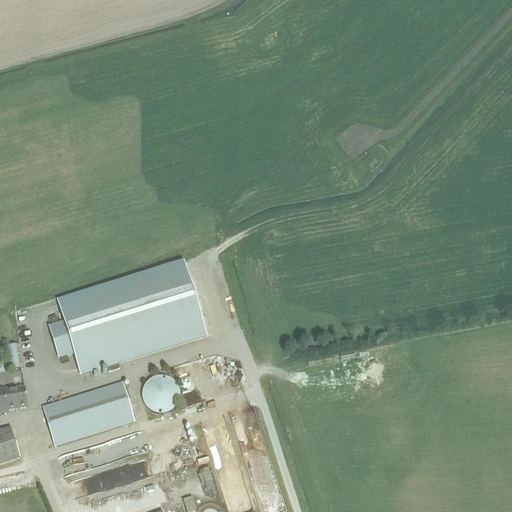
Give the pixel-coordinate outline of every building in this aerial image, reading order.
[(74,355),(81,377),(206,338),(183,264),(58,303),(65,325),(49,329),(59,360),(74,355)] [(20,346),(5,349),(9,373),(24,370),(20,346)] [(217,361),(209,362),(210,371),(218,370),(217,361)] [(164,382),(162,382),(160,382),(159,382),(157,382),(156,383),(154,383),(153,384),(151,385),(150,386),(149,387),(148,388),(147,390),(146,391),(145,392),(144,394),(144,395),(144,397),(143,399),(143,400),(143,402),(144,404),(144,405),(144,407),(145,408),(146,410),(147,411),(148,412),(149,414),(150,415),(151,416),(153,417),(154,417),(156,418),(157,419),(159,419),(160,419),(162,419),(164,419),(165,419),(167,419),(169,418),(170,417),(172,417),(173,416),(174,415),(175,414),(177,412),(178,411),(178,410),(179,408),(180,407),(180,405),(181,404),(181,402),(181,400),(181,399),(181,397),(180,395),(180,394),(179,392),(178,391),(178,390),(177,388),(175,387),(174,386),(173,385),(172,384),(170,383),(169,383),(167,382),(165,382),(164,382)] [(43,410),(55,449),(135,424),(123,385),(43,410)] [(0,415),(8,415),(8,412),(28,409),(25,389),(14,390),(14,388),(0,389),(0,415)] [(0,465),(20,460),(11,430),(0,433),(0,465)] [(210,491),(206,473),(200,474),(198,468),(202,468),(200,456),(188,458),(195,494),(210,491)] [(139,459),(89,473),(89,472),(69,477),(79,511),(91,508),(87,494),(145,478),(139,459)] [(178,511),(189,509),(186,495),(176,497),(178,511)]
